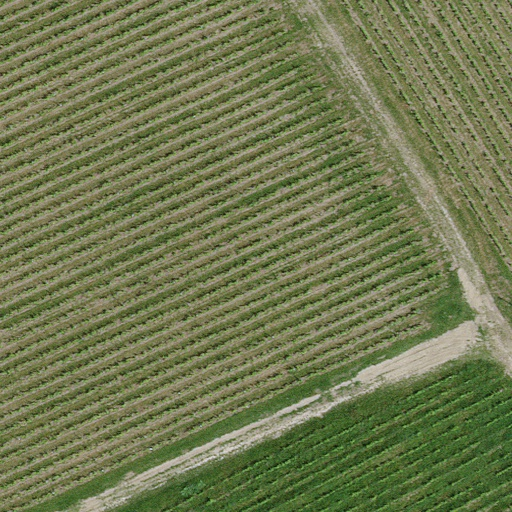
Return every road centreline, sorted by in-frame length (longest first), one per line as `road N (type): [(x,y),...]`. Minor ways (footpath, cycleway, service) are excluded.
road 1 (track): [(506,321),(89,511)]
road 2 (track): [(302,0),(506,321)]
